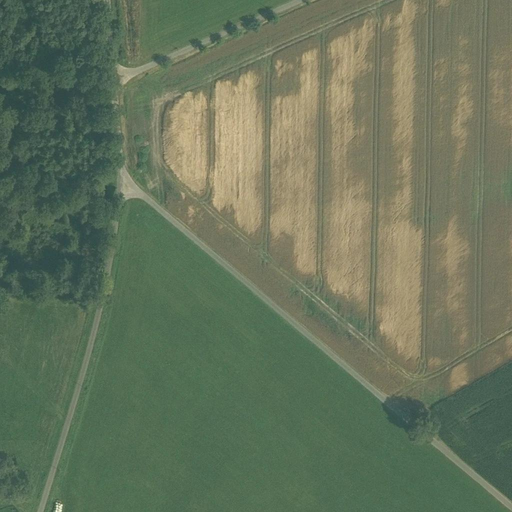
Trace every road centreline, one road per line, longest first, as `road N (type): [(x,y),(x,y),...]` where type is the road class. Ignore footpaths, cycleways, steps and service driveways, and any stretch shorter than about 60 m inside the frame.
road 1 (unclassified): [(119,185),(146,198),(511,507)]
road 2 (unclassified): [(38,511),(72,412),(119,185)]
road 3 (unclassified): [(119,185),(106,0)]
